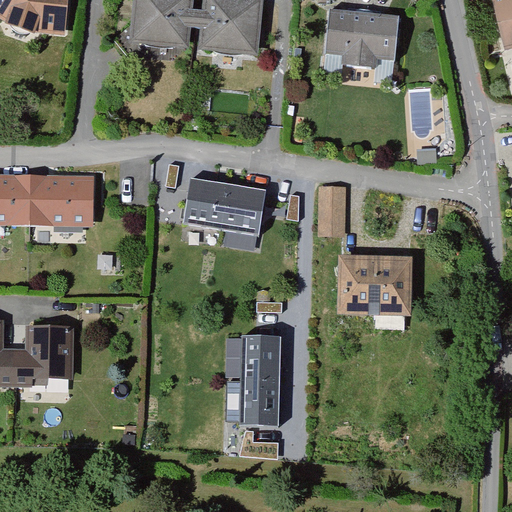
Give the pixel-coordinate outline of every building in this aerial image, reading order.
[(0,0),(0,18),(20,31),(65,37),(68,0),(0,0)] [(194,0),(133,0),(129,45),(189,51),(192,29),(200,30),(198,52),(258,57),(263,0),(202,0),(201,12),(193,11),(194,0)] [(511,0),(502,0),(510,37),(511,36),(511,0)] [(398,16),(329,11),(325,56),(343,57),(342,67),(377,69),(378,60),(394,62),(398,16)] [(94,177),(0,174),(0,227),(93,229),(94,177)] [(182,227),(258,239),(265,191),(189,180),(182,227)] [(319,187),(318,238),(345,238),(345,188),(319,187)] [(412,258),(338,256),(337,317),(411,318),(412,258)] [(4,322),(0,321),(0,388),(33,390),(33,387),(48,387),(48,380),(73,381),(74,328),(26,327),(25,351),(3,350),(4,322)] [(238,428),(278,429),(281,341),(240,340),(238,428)]
